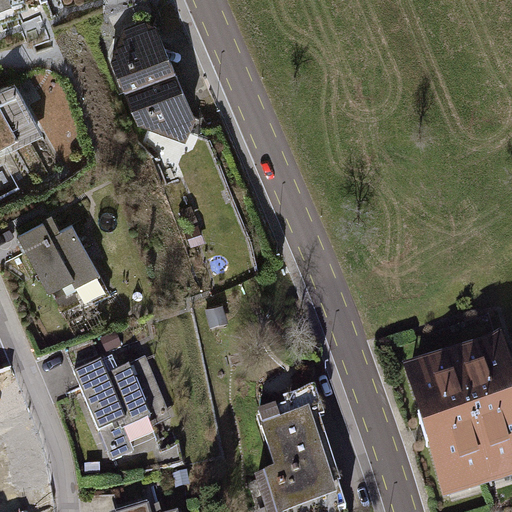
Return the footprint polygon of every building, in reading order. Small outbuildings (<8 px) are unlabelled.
[(194,113),(157,23),(143,17),(125,23),(111,55),(140,120),(187,136),(194,113)] [(0,145),(10,140),(13,147),(40,134),(12,78),(0,84),(0,145)] [(173,160),(160,164),(168,184),(180,178),(173,160)] [(190,204),(181,208),(188,223),(198,219),(190,204)] [(49,213),(14,233),(46,290),(70,276),(75,285),(99,271),(70,220),(57,228),(49,213)] [(223,303),(204,307),(211,331),(228,327),(223,303)] [(511,471),(511,380),(498,333),(403,360),(441,492),(511,471)] [(98,361),(72,372),(109,462),(132,452),(123,429),(148,418),(127,366),(104,375),(98,361)] [(284,511),(335,495),(307,410),(276,420),(271,405),(254,411),(273,468),(261,472),(274,511),(284,511)] [(148,511),(146,502),(107,511),(148,511)]
